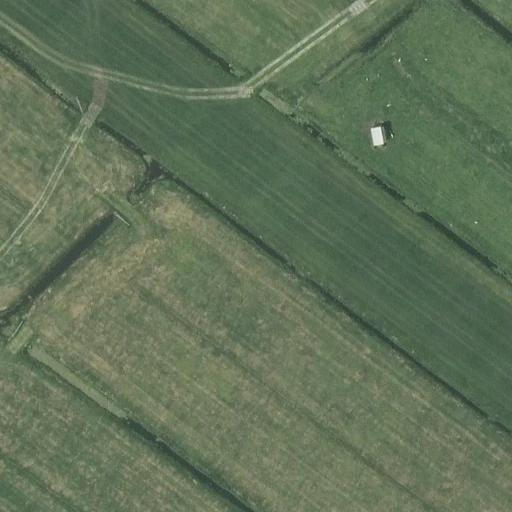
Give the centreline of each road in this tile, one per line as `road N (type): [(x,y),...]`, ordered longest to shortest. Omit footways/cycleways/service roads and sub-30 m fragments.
road 1 (track): [(0,18),(56,61),(100,75),(184,95),(239,94),(368,0)]
road 2 (track): [(100,75),(88,126),(0,257)]
